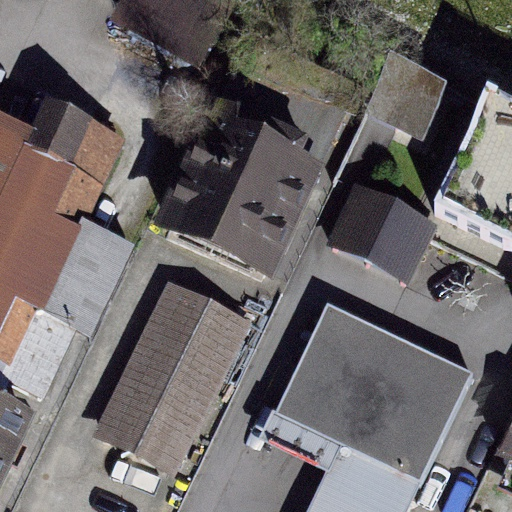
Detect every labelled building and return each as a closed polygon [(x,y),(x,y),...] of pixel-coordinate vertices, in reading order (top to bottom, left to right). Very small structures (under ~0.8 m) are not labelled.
[(129,0),(114,29),(211,81),(255,0),(129,0)] [(381,64),(356,118),(420,148),(445,94),(381,64)] [(208,107),(152,223),(275,281),(331,165),(208,107)] [(37,312),(112,155),(24,113),(13,136),(0,129),(0,365),(1,366),(10,370),(37,312)] [(511,137),(481,121),(430,220),(511,262),(511,137)] [(433,232),(354,193),(328,248),(406,286),(433,232)] [(170,292),(95,435),(176,477),(250,333),(170,292)] [(0,403),(47,424),(90,336),(37,312),(10,370),(1,366),(0,368),(0,403)] [(330,313),(267,450),(323,475),(306,511),(408,511),(471,378),(330,313)] [(0,493),(18,501),(51,426),(47,424),(0,403),(0,493)] [(511,451),(496,482),(511,489),(511,451)]
